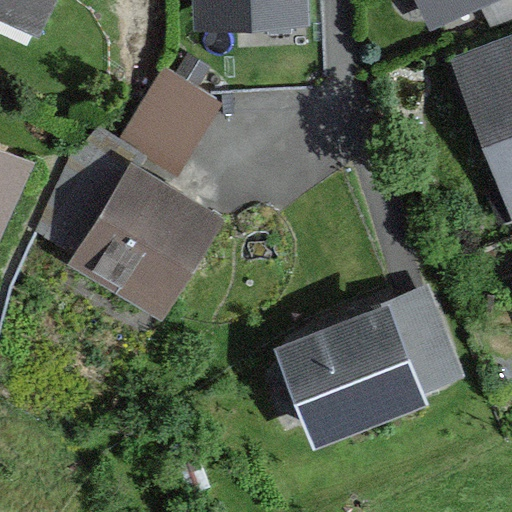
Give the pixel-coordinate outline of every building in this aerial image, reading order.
[(50,0),(9,0),(44,15),(50,0)] [(206,0),(208,14),(294,10),(293,0),(206,0)] [(511,37),(462,57),(475,90),(470,92),(505,183),(510,181),(511,187),(511,37)] [(165,66),(125,131),(176,162),(216,97),(165,66)] [(0,150),(0,205),(21,160),(0,150)] [(157,300),(207,218),(100,153),(50,235),(157,300)] [(318,429),(456,373),(425,294),(286,349),(318,429)] [(88,322),(66,364),(101,384),(123,342),(88,322)]
